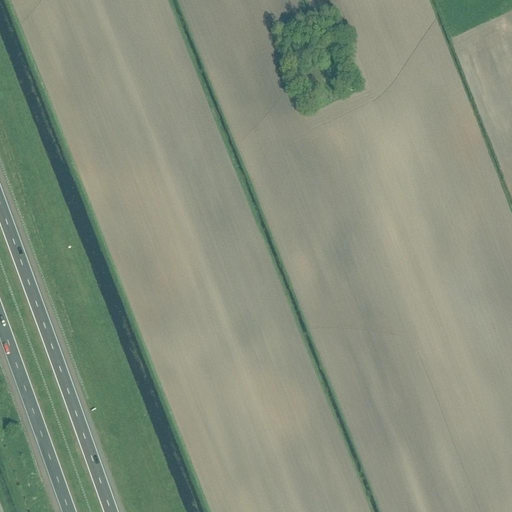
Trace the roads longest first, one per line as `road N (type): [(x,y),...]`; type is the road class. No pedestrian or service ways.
road 1 (motorway): [(109,511),(0,205)]
road 2 (motorway): [(0,319),(67,511)]
